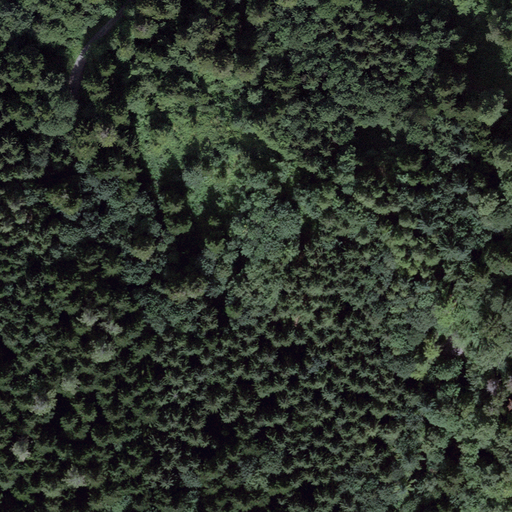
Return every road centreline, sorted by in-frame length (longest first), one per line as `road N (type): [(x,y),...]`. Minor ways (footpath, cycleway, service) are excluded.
road 1 (unclassified): [(466,469),(471,359),(460,347),(444,351),(404,511)]
road 2 (unclassified): [(0,179),(73,160),(75,77),(97,34),(132,0)]
